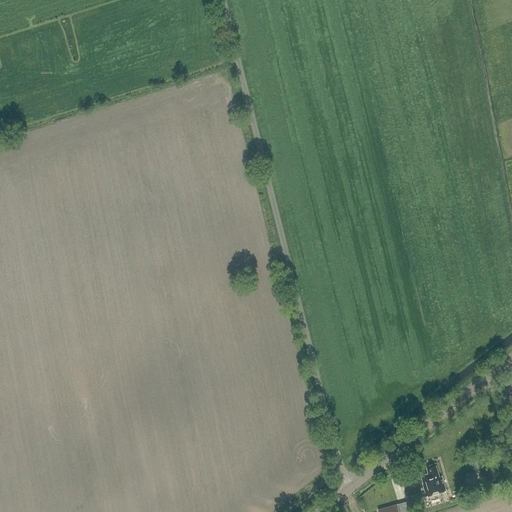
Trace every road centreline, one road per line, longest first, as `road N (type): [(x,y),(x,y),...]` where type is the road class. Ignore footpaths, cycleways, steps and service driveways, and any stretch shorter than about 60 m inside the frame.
road 1 (unclassified): [(345,492),(221,0)]
road 2 (tertiary): [(345,492),(511,358)]
